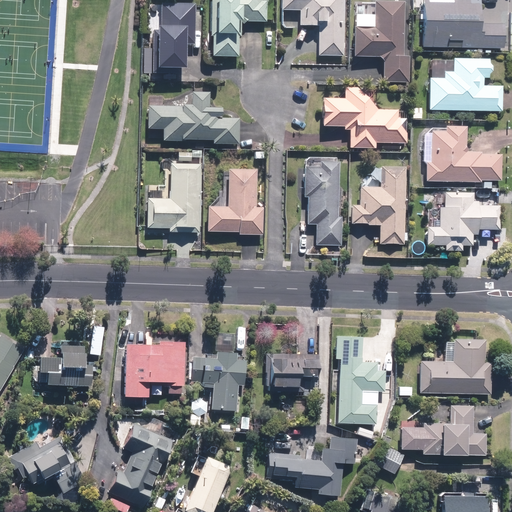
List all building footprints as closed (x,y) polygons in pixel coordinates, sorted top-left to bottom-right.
[(215,36),(214,56),(240,56),(241,21),(267,22),(268,1),(262,0),(212,0),(212,36),(215,36)] [(319,55),(344,56),(345,0),(283,0),(283,10),(301,10),(301,24),(320,25),(319,55)] [(404,55),(406,1),(381,0),(376,0),(376,26),(356,26),(355,56),(385,57),(384,81),(409,82),(410,55),(404,55)] [(424,0),(423,47),(505,49),(505,24),(481,23),(481,0),(424,0)] [(177,68),(188,68),(189,44),(196,44),(197,3),(162,2),(162,25),(160,25),(160,30),(154,30),(153,73),(177,74),(177,68)] [(430,77),(430,109),(503,112),(504,86),(484,85),(485,78),(490,78),(491,59),(455,57),(454,71),(445,71),(445,78),(430,77)] [(399,110),(379,109),(371,98),(358,87),(346,87),(346,98),(325,97),(324,125),(345,126),(345,129),(351,129),(350,147),(377,148),(377,142),(406,143),(407,118),(399,117),(399,110)] [(184,105),(149,104),(148,128),(164,128),(164,140),(184,141),(184,139),(215,140),(215,143),(240,144),(241,117),(223,117),(224,107),(211,107),(211,92),(193,91),(193,104),(184,104),(184,105)] [(428,161),(427,181),(482,182),(482,180),(502,180),(503,154),(482,153),(482,151),(467,151),(468,126),(446,125),(446,131),(433,130),(432,161),(428,161)] [(192,153),(180,153),(180,162),(193,162),(193,157),(202,157),(202,150),(192,150),(192,153)] [(339,216),(341,161),(321,160),(321,166),(307,165),(306,197),(310,197),(309,223),(317,223),(317,244),(342,245),(343,216),(339,216)] [(170,232),(200,232),(202,163),(172,162),(171,198),(149,198),(149,227),(170,228),(170,232)] [(380,243),(405,244),(407,166),(382,165),(381,187),(361,186),(361,204),(353,204),(352,223),(380,224),(380,243)] [(258,168),(229,168),(228,206),(210,206),(209,231),(240,231),(240,234),(263,234),(264,206),(257,206),(258,168)] [(428,226),(428,244),(446,245),(446,249),(463,250),(463,245),(474,246),(474,234),(478,234),(479,229),(500,229),(501,205),(479,205),(479,201),(475,201),(475,192),(446,191),(445,206),(441,206),(440,226),(428,226)] [(341,358),(339,421),(377,423),(377,403),(361,403),(361,390),(384,391),(385,370),(377,369),(377,361),(362,360),(363,335),(336,334),(335,357),(341,358)] [(0,390),(25,348),(1,335),(0,336),(0,390)] [(420,359),(419,392),(492,393),(492,361),(486,361),(486,337),(454,336),(454,360),(420,359)] [(160,342),(127,341),(126,394),(149,394),(150,379),(168,379),(167,383),(185,384),(186,340),(160,339),(160,342)] [(49,369),(49,382),(92,384),(93,363),(87,362),(88,344),(62,343),(62,355),(42,354),(41,368),(49,369)] [(212,407),(237,409),(239,384),(245,384),(247,358),(237,358),(238,350),(217,348),(216,356),(194,354),(192,384),(214,385),(212,407)] [(319,353),(267,352),(266,390),(300,391),(301,374),(318,374),(319,353)] [(412,386),(399,385),(399,395),(412,395),(412,386)] [(196,414),(197,415),(199,415),(201,415),(202,414),(203,413),(205,412),(206,411),(206,410),(207,409),(207,407),(207,406),(207,404),(207,403),(206,401),(205,400),(204,399),(203,398),(201,398),(200,397),(198,397),(197,397),(195,398),(194,399),(193,400),(192,401),(191,402),(190,403),(190,405),(190,406),(190,408),(191,409),(191,411),(192,412),(193,413),(195,414),(196,414)] [(402,425),(401,447),(423,448),(423,453),(486,454),(487,432),(474,432),(474,404),(451,404),(450,421),(423,421),(423,425),(402,425)] [(108,490),(143,506),(173,439),(135,422),(124,447),(133,451),(124,470),(118,468),(108,490)] [(37,439),(8,455),(15,468),(20,465),(25,474),(29,472),(34,481),(54,470),(64,489),(85,479),(62,435),(41,446),(37,439)] [(355,462),(358,438),(331,435),(329,447),(323,446),(322,459),(301,457),(301,454),(269,451),(266,476),(295,479),(294,485),(318,487),(318,492),(340,494),(344,461),(355,462)] [(374,462),(394,473),(404,454),(384,443),(374,462)] [(185,508),(195,511),(212,511),(233,464),(208,453),(185,508)] [(370,511),(397,511),(402,496),(375,489),(370,508),(371,509),(370,511)] [(444,493),(443,511),(488,511),(489,494),(477,493),(477,499),(467,499),(467,493),(444,493)] [(32,511),(33,503),(21,502),(21,511),(32,511)] [(270,511),(253,502),(247,511),(270,511)]
